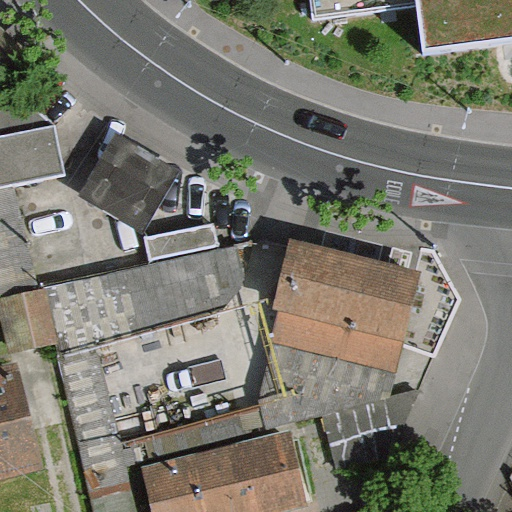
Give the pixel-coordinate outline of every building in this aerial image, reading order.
[(511,0),(305,0),(309,24),(421,11),(426,55),(511,45),(511,0)] [(0,29),(0,77),(7,84),(31,57),(0,29)] [(0,296),(39,288),(16,187),(0,189),(0,105),(14,90),(7,84),(0,77),(0,296)] [(0,189),(16,187),(69,176),(56,126),(14,90),(0,105),(0,189)] [(182,171),(117,134),(80,198),(144,236),(182,171)] [(216,223),(147,238),(152,261),(221,247),(216,223)] [(238,249),(48,289),(59,341),(92,490),(127,482),(125,465),(124,445),(96,346),(226,311),(244,285),(238,249)] [(287,308),(404,337),(416,278),(303,251),(287,308)] [(59,341),(48,289),(6,298),(18,351),(59,341)] [(404,337),(287,308),(265,404),(271,429),(325,416),(389,398),(404,337)] [(19,361),(0,365),(0,474),(44,464),(19,361)] [(389,398),(325,416),(340,470),(390,458),(421,390),(389,398)] [(271,429),(265,404),(124,445),(125,465),(271,429)] [(250,511),(302,498),(287,438),(152,473),(160,511),(250,511)] [(133,511),(127,482),(92,490),(97,511),(133,511)]
